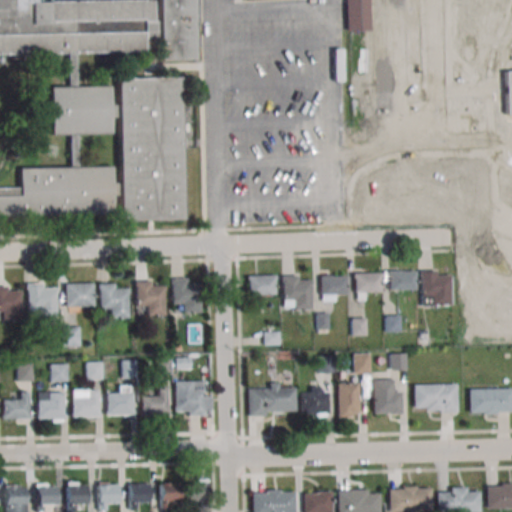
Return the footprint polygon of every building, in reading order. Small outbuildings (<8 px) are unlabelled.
[(0,0),(40,0),(41,1),(79,0),(193,0),(195,59),(159,61),(157,54),(157,50),(76,53),(77,86),(116,85),(115,77),(179,77),(182,219),(120,221),(118,213),(0,215),(0,0)] [(366,0),(367,29),(345,30),(344,0),(366,0)] [(511,69),(503,70),(504,114),(511,114),(511,69)] [(414,270),(386,270),(386,289),(414,289),(414,270)] [(418,270),(418,305),(448,305),(448,270),(418,270)] [(352,298),(368,298),(368,291),(380,291),(380,271),(352,271),(352,298)] [(246,293),(274,293),(274,274),(246,274),(246,293)] [(310,309),(310,274),(279,274),(279,309),(310,309)] [(318,274),(318,300),(336,300),(336,295),(345,295),(345,274),(318,274)] [(170,280),(170,304),(181,304),(181,314),(199,313),(199,284),(186,285),(186,280),(170,280)] [(63,282),(63,306),(92,306),(92,282),(63,282)] [(135,283),(135,307),(146,307),(146,317),(164,316),(163,287),(151,287),(151,283),(135,283)] [(25,285),(26,309),(36,309),(37,319),(55,318),(54,289),(41,290),(41,285),(25,285)] [(98,285),(98,310),(109,309),(109,319),(127,318),(126,290),(114,290),(114,285),(98,285)] [(0,288),(0,312),(1,312),(1,321),(19,321),(18,292),(6,292),(6,288),(0,288)] [(326,312),(313,312),(313,331),(326,331),(326,312)] [(398,331),(398,314),(383,314),(383,331),(398,331)] [(365,335),(365,316),(349,316),(349,335),(365,335)] [(60,328),(76,328),(77,346),(60,346),(60,328)] [(261,330),(261,344),(277,344),(277,330),(261,330)] [(387,352),(387,369),(405,369),(405,352),(387,352)] [(368,374),(368,353),(351,353),(351,374),(368,374)] [(330,372),(330,355),(315,355),(315,372),(330,372)] [(189,358),(189,369),(174,370),(173,358),(189,358)] [(134,360),(134,380),(120,380),(120,361),(134,360)] [(154,360),(154,372),(168,372),(168,360),(154,360)] [(83,363),(100,362),(100,380),(84,380),(83,363)] [(14,365),(31,364),(31,382),(15,382),(14,365)] [(48,365),(64,364),(65,382),(48,382),(48,365)] [(370,379),(371,413),(400,413),(400,390),(391,390),(391,378),(370,379)] [(335,416),(357,416),(357,381),(335,381),(335,416)] [(174,383),(200,382),(201,416),(186,417),(186,412),(175,412),(174,383)] [(456,412),(455,383),(411,383),(411,412),(456,412)] [(245,415),(293,414),(293,385),(245,385),(245,415)] [(466,413),(511,413),(511,387),(466,387),(466,413)] [(298,414),(326,414),(326,388),(298,388),(298,414)] [(139,398),(157,398),(157,389),(165,389),(165,417),(139,417),(139,398)] [(70,400),(88,400),(88,391),(96,391),(97,419),(70,419),(70,400)] [(1,402),(19,401),(19,393),(27,393),(27,420),(1,421),(1,402)] [(36,401),(47,401),(47,394),(61,393),(62,420),(36,420),(36,401)] [(105,394),(130,394),(131,416),(105,417),(105,394)] [(185,501),(192,501),(192,511),(206,511),(206,479),(185,479),(185,501)] [(157,505),(165,505),(165,501),(179,501),(178,481),(157,481),(157,505)] [(483,486),(484,508),(511,507),(511,481),(497,482),(497,485),(483,486)] [(126,484),(146,483),(147,502),(134,502),(134,509),(127,510),(126,484)] [(24,511),(24,484),(2,484),(2,511),(24,511)] [(95,485),(115,484),(116,502),(103,503),(103,510),(95,510),(95,485)] [(386,488),(386,511),(429,510),(428,487),(415,487),(415,484),(399,484),(400,488),(386,488)] [(64,485),(85,485),(85,503),(72,503),(73,511),(65,511),(64,485)] [(34,511),(33,486),(53,486),(54,504),(41,504),(41,511),(34,511)] [(434,491),(434,511),(478,511),(477,489),(464,490),(464,486),(448,487),(448,490),(434,491)] [(249,492),(249,511),(291,511),(291,491),(278,491),(278,488),(263,488),(263,492),(249,492)] [(334,490),(334,511),(377,511),(377,493),(364,493),(364,488),(334,490)] [(329,511),(329,490),(301,490),(301,511),(329,511)]
